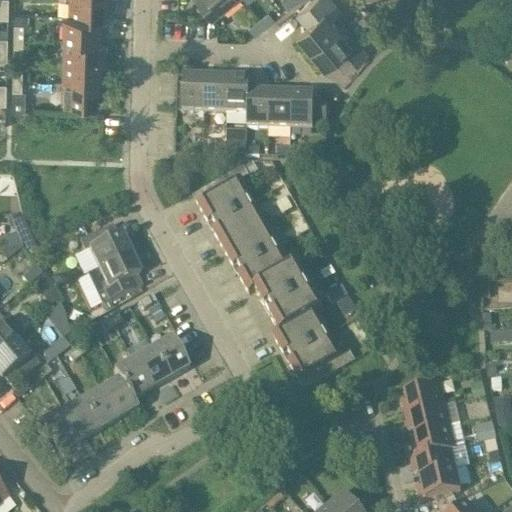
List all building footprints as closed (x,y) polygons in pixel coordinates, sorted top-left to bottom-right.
[(0,0),(0,7),(9,8),(8,0),(0,0)] [(65,17),(106,19),(106,13),(111,13),(111,0),(69,0),(69,16),(65,16),(65,17)] [(232,0),(195,0),(213,21),(215,21),(225,13),(222,9),(232,0)] [(311,51),(339,28),(331,19),(340,12),(330,0),(313,0),(295,14),(305,27),(297,34),(311,51)] [(9,8),(0,7),(0,18),(8,19),(9,8)] [(14,38),(24,38),(25,16),(15,16),(14,38)] [(64,39),(101,40),(101,34),(105,35),(106,19),(65,17),(64,39)] [(339,28),(311,51),(326,68),(335,60),(346,73),(369,54),(344,24),(339,28)] [(14,38),(14,48),(24,48),(24,38),(14,38)] [(100,45),(101,40),(64,39),(63,61),(105,62),(105,46),(100,45)] [(105,62),(63,61),(63,82),(104,83),(105,67),(100,67),(100,63),(105,63),(105,62)] [(23,81),(23,70),(13,70),(13,81),(23,81)] [(205,115),(206,79),(184,79),(183,86),(178,86),(178,84),(177,84),(177,91),(176,120),(177,120),(177,114),(205,115)] [(206,79),(205,115),(226,116),(227,80),(206,79)] [(249,94),(250,81),(227,80),(226,116),(247,116),(248,116),(249,94)] [(104,83),(63,82),(62,105),(99,105),(99,99),(104,99),(104,83)] [(270,95),(249,94),(248,116),(247,116),(247,130),(269,130),(270,95)] [(269,130),(291,131),(292,95),(270,95),(269,130)] [(292,95),(291,131),(313,131),(313,126),(327,127),(327,103),(314,103),(314,96),(292,95)] [(226,145),(226,157),(246,157),(246,145),(226,145)] [(240,183),(241,182),(249,177),(244,168),(234,174),(240,183)] [(232,187),(240,183),(234,174),(227,178),(232,187)] [(219,182),(224,192),(232,187),(227,178),(219,182)] [(209,200),(198,207),(223,250),(244,238),(266,226),(241,182),(240,183),(232,187),(224,192),(217,196),(209,200)] [(212,187),(217,196),(224,192),(219,182),(212,187)] [(209,200),(217,196),(212,187),(204,191),(209,200)] [(204,191),(193,198),(198,207),(209,200),(204,191)] [(244,238),(223,250),(249,296),(255,292),(254,291),(269,282),(270,282),(283,274),(291,269),(279,248),(266,226),(244,238)] [(87,276),(98,271),(130,256),(121,236),(118,237),(113,227),(79,242),(85,253),(88,252),(97,271),(87,276)] [(130,256),(98,271),(87,276),(96,297),(103,294),(108,305),(142,289),(137,278),(140,277),(130,256)] [(291,269),(283,274),(270,282),(269,282),(254,291),(255,292),(279,334),(280,336),(295,328),(296,327),(309,320),(317,315),(323,311),(297,266),(291,269)] [(28,287),(42,276),(35,268),(22,280),(28,287)] [(44,276),(31,287),(38,295),(50,285),(44,276)] [(490,285),(483,286),(484,299),(491,298),(490,285)] [(341,286),(327,294),(333,306),(348,298),(345,293),(341,286)] [(138,304),(142,311),(151,306),(147,299),(138,304)] [(43,318),(63,340),(76,328),(55,307),(43,318)] [(109,321),(113,329),(123,323),(118,315),(109,321)] [(342,358),(317,315),(309,320),(296,327),(295,328),(280,336),(279,334),(273,338),(299,383),(310,376),(318,372),(325,368),(333,363),(341,359),(342,358)] [(492,333),(491,315),(482,316),(483,333),(492,333)] [(0,318),(0,354),(14,342),(24,335),(10,317),(4,322),(0,318)] [(109,321),(101,326),(105,333),(113,329),(109,321)] [(502,345),(501,333),(490,334),(490,346),(502,345)] [(169,382),(188,370),(171,340),(151,351),(169,382)] [(14,342),(0,354),(0,381),(1,383),(25,363),(32,372),(39,367),(32,357),(28,359),(14,342)] [(42,352),(46,360),(67,351),(63,342),(42,352)] [(169,382),(151,351),(150,352),(146,344),(137,350),(142,357),(133,362),(150,392),(169,382)] [(75,352),(81,359),(89,352),(83,345),(75,352)] [(75,352),(68,358),(73,364),(81,359),(75,352)] [(341,359),(346,368),(355,363),(350,354),(342,358),(341,359)] [(333,363),(338,372),(343,369),(346,368),(341,359),(333,363)] [(150,392),(133,362),(113,373),(118,382),(119,381),(131,403),(132,403),(150,392)] [(325,368),(331,377),(338,372),(333,363),(325,368)] [(38,373),(43,380),(51,374),(45,367),(38,373)] [(318,372),(323,381),(331,377),(325,368),(318,372)] [(310,376),(315,385),(323,381),(318,372),(310,376)] [(38,373),(30,380),(35,387),(43,380),(38,373)] [(310,376),(299,383),(304,392),(315,385),(310,376)] [(132,403),(131,403),(119,381),(118,382),(100,392),(117,422),(137,411),(132,403)] [(405,417),(445,408),(440,386),(404,394),(406,400),(401,402),(405,417)] [(117,422),(100,392),(81,403),(99,433),(117,422)] [(498,423),(511,422),(511,400),(496,400),(498,423)] [(99,433),(81,403),(62,414),(80,444),(99,433)] [(445,408),(405,417),(409,433),(413,432),(414,437),(450,429),(445,408)] [(80,444),(62,414),(43,425),(60,455),(80,444)] [(411,444),(415,458),(415,459),(450,451),(451,452),(455,451),(450,429),(414,437),(416,442),(411,444)] [(455,472),(451,452),(450,451),(415,459),(415,458),(410,459),(414,476),(419,475),(420,480),(455,472)] [(434,500),(439,511),(440,511),(450,507),(445,498),(461,494),(455,472),(420,480),(421,486),(416,487),(420,503),(434,500)] [(0,505),(8,499),(0,488),(0,505)] [(326,508),(329,511),(360,511),(345,493),(326,508)]
